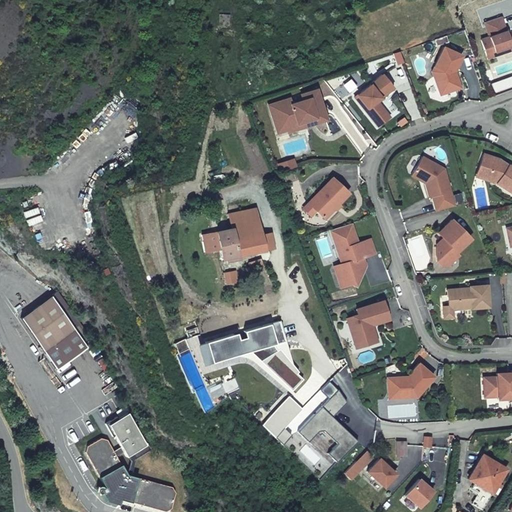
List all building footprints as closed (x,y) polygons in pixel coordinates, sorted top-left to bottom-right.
[(489,37),(481,39),(488,59),(501,55),(511,50),(511,33),(508,35),(502,17),(485,23),(489,37)] [(435,40),(437,46),(448,42),(446,36),(435,40)] [(444,45),(431,71),(441,96),(451,92),(462,88),(456,72),(464,55),(444,45)] [(403,62),(399,51),(393,54),(397,64),(403,62)] [(378,102),(395,88),(383,73),(354,97),(378,127),(384,122),(390,117),(378,102)] [(308,127),(329,120),(318,88),(300,94),(302,99),(293,103),(291,97),(267,105),(277,134),(288,130),(289,134),(308,127)] [(407,122),(403,117),(397,122),(400,127),(407,122)] [(484,153),(476,177),(497,183),(511,193),(511,165),(501,158),(484,153)] [(435,212),(455,206),(444,168),(423,155),(411,176),(424,183),(426,190),(428,198),(431,197),(435,212)] [(297,166),(294,158),(277,163),(279,172),(297,166)] [(316,212),(326,221),(351,194),(343,185),(333,176),(308,203),(316,212)] [(311,217),(316,212),(308,203),(302,209),(311,217)] [(230,227),(214,231),(219,250),(221,261),(227,260),(228,262),(240,260),(240,256),(253,254),(266,251),(263,234),(256,206),(227,213),(230,227)] [(458,253),(473,238),(454,218),(445,226),(438,233),(443,238),(437,243),(438,261),(442,266),(448,267),(460,256),(458,253)] [(359,242),(352,223),(330,230),(342,263),(334,266),(341,288),(351,284),(357,287),(367,266),(364,258),(376,254),(374,246),(371,238),(359,242)] [(200,234),(205,253),(219,250),(214,231),(200,234)] [(263,234),(266,251),(275,249),(271,232),(263,234)] [(261,258),(250,261),(252,270),(263,267),(261,258)] [(224,272),(226,284),(238,282),(236,270),(224,272)] [(447,289),(448,305),(453,310),(472,309),(491,307),(489,284),(469,285),(469,287),(447,289)] [(52,296),(22,317),(57,369),(88,348),(52,296)] [(345,319),(355,349),(378,342),(373,325),(391,320),(384,300),(355,310),(357,315),(345,319)] [(453,310),(448,305),(442,306),(444,318),(454,317),(453,310)] [(271,323),(277,343),(286,340),(280,321),(271,323)] [(207,341),(214,362),(251,351),(293,392),(304,380),(298,373),(300,371),(290,360),(281,349),(278,351),(274,344),(277,343),(271,323),(245,331),(247,337),(240,339),(238,332),(207,341)] [(407,376),(386,377),(387,400),(417,398),(436,376),(420,362),(407,376)] [(511,398),(511,371),(508,372),(495,373),(496,377),(497,397),(497,400),(511,398)] [(484,398),(497,397),(496,377),(483,377),(484,398)] [(338,391),(323,405),(335,417),(347,403),(338,391)] [(323,405),(297,431),(308,442),(320,431),(324,431),(336,443),(326,453),(336,463),(358,440),(347,428),(335,417),(323,405)] [(146,445),(127,413),(117,419),(116,417),(104,424),(111,437),(113,436),(119,447),(123,453),(125,457),(146,445)] [(274,437),(282,444),(291,435),(283,427),(274,437)] [(423,436),(423,447),(431,448),(431,437),(423,436)] [(112,451),(105,439),(99,439),(84,447),(84,454),(94,470),(104,487),(102,488),(100,486),(100,485),(99,485),(97,485),(95,486),(94,488),(94,489),(94,491),(95,493),(96,494),(97,495),(101,494),(105,502),(117,505),(119,499),(167,511),(171,509),(175,492),(173,487),(130,477),(126,476),(115,457),(112,451)] [(397,441),(397,457),(406,457),(406,441),(397,441)] [(126,476),(130,477),(130,461),(150,450),(146,445),(125,457),(126,476)] [(119,447),(112,451),(115,457),(123,453),(119,447)] [(366,450),(343,474),(351,481),(373,457),(366,450)] [(483,453),(467,480),(493,495),(509,469),(496,461),(483,453)] [(366,470),(383,486),(396,473),(388,465),(379,456),(366,470)] [(418,478),(403,495),(418,508),(433,491),(426,484),(418,478)]
